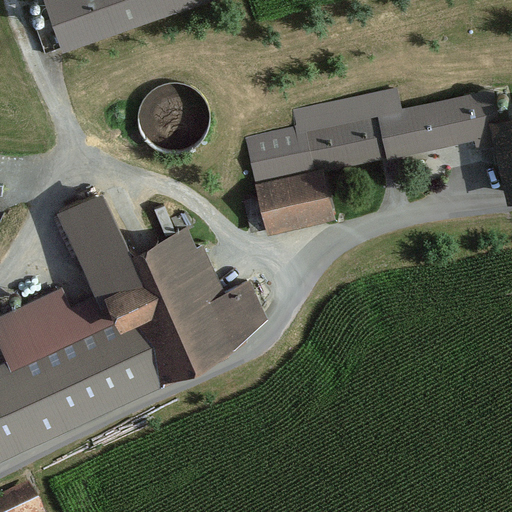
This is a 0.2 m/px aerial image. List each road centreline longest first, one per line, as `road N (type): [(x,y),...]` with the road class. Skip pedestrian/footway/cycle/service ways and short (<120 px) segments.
road 1 (unclassified): [(0,469),(257,342),(314,262),(357,230),(433,210),(511,202)]
road 2 (track): [(10,0),(51,103),(82,148),(181,192),(299,285)]
